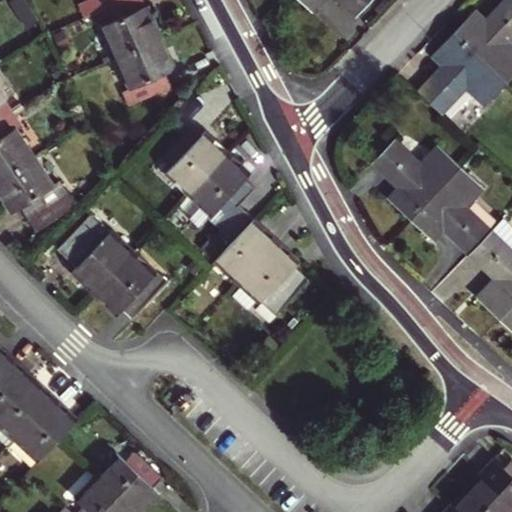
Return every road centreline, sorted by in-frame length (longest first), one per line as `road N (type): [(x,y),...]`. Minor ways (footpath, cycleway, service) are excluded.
road 1 (residential): [(293,143),(361,265),(481,398)]
road 2 (residential): [(342,511),(165,344),(119,392)]
road 3 (residential): [(293,143),(433,0)]
road 4 (residential): [(119,392),(245,511)]
road 5 (residential): [(0,277),(119,392)]
road 6 (residential): [(216,0),(293,143)]
road 7 (residential): [(378,511),(481,398)]
